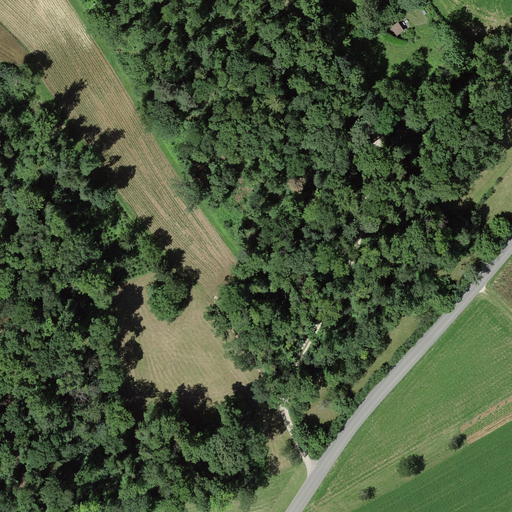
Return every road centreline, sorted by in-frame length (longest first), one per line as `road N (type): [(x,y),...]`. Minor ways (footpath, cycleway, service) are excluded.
road 1 (track): [(288,0),(375,130),(352,249),(283,384),(284,411),(314,479)]
road 2 (tertiary): [(293,511),(363,411),(511,243)]
road 3 (track): [(284,411),(220,305),(157,247),(83,142)]
